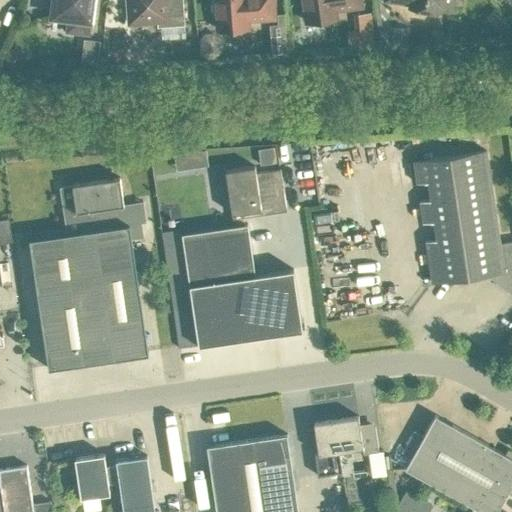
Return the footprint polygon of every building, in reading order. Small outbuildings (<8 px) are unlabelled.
[(67,18),(66,31),(89,34),(91,21),(92,21),(94,0),(52,0),(51,16),(67,18)] [(127,0),(129,23),(157,21),(158,26),(184,24),(182,0),(127,0)] [(215,0),(213,3),(213,11),(217,14),(218,29),(248,27),(248,20),(274,18),(272,0),(215,0)] [(299,0),(300,4),(304,7),(306,21),(336,17),(335,10),(361,6),(360,0),(299,0)] [(440,11),(453,12),(454,0),(388,0),(410,3),(410,7),(440,11)] [(371,13),(355,14),(355,21),(371,20),(371,13)] [(280,26),(272,26),(274,53),(276,53),(285,52),(282,15),(279,16),(280,26)] [(503,35),(511,27),(501,16),(492,25),(503,35)] [(186,38),(184,25),(160,27),(161,40),(186,38)] [(409,44),(408,26),(378,27),(379,45),(409,44)] [(205,33),(201,38),(202,50),(207,54),(213,53),(217,48),(217,37),(212,32),(205,33)] [(84,38),(80,61),(97,64),(100,40),(84,38)] [(20,68),(25,58),(18,49),(7,50),(3,61),(9,69),(20,68)] [(274,146),(258,148),(260,164),(276,161),(274,146)] [(419,201),(422,222),(433,221),(436,239),(425,240),(431,281),(486,273),(511,293),(511,241),(500,243),(486,150),(413,161),(416,183),(427,181),(430,200),(419,201)] [(233,225),(181,232),(198,344),(302,329),(293,268),(255,274),(247,223),(244,223),(242,211),(260,209),(261,214),(286,210),(280,168),(256,172),(255,165),(225,169),(232,213),(233,225)] [(148,353),(129,223),(121,225),(118,205),(124,204),(120,177),(72,184),(59,186),(66,232),(29,238),(48,368),(148,353)] [(405,468),(472,506),(484,511),(495,511),(498,508),(510,485),(511,486),(511,451),(507,449),(504,453),(435,414),(422,436),(414,431),(403,452),(411,457),(405,468)] [(314,453),(317,475),(342,471),(339,450),(362,447),(363,453),(379,451),(375,426),(360,428),(358,415),(314,422),(318,452),(314,453)] [(206,444),(215,511),(298,511),(286,433),(206,444)] [(118,481),(123,511),(155,511),(147,454),(140,455),(139,451),(131,452),(131,457),(115,459),(116,464),(106,466),(104,453),(74,457),(80,497),(110,492),(108,483),(118,481)] [(0,511),(30,511),(32,511),(52,511),(51,501),(32,503),(27,464),(0,467),(0,511)] [(396,507),(403,511),(420,511),(426,503),(405,492),(396,507)]
